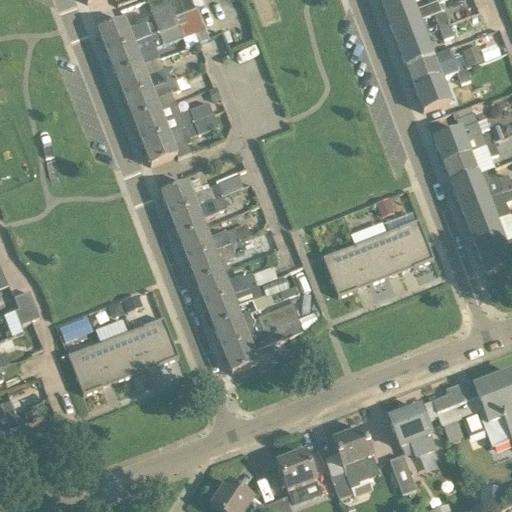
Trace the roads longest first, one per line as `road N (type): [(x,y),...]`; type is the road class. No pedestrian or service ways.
road 1 (residential): [(230,439),(62,0)]
road 2 (residential): [(349,0),(480,347)]
road 3 (residential): [(230,439),(480,347)]
road 4 (residential): [(215,448),(51,511)]
